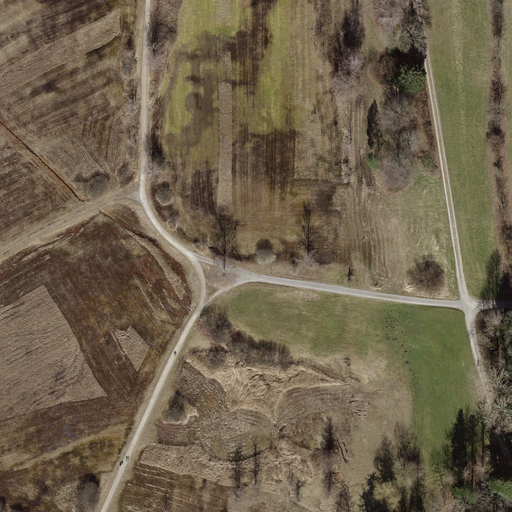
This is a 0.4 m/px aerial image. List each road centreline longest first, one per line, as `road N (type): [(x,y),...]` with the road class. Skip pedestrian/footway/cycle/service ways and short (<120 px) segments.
road 1 (track): [(511,476),(466,306),(420,0)]
road 2 (track): [(189,254),(248,275),(393,300),(511,308)]
road 3 (track): [(102,511),(203,297),(189,254)]
road 4 (track): [(189,254),(164,234),(143,196),(148,0)]
